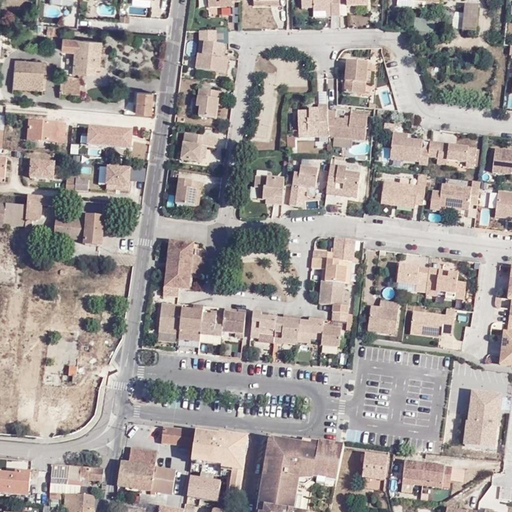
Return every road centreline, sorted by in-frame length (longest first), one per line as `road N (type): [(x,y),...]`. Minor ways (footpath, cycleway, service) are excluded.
road 1 (residential): [(226,227),(249,43),(392,40),(416,100),(441,119),(511,130)]
road 2 (residential): [(212,234),(210,297),(302,307),(310,225)]
road 3 (residential): [(148,224),(180,0)]
road 4 (residential): [(106,431),(119,405),(148,224)]
road 5 (residential): [(496,247),(310,225)]
